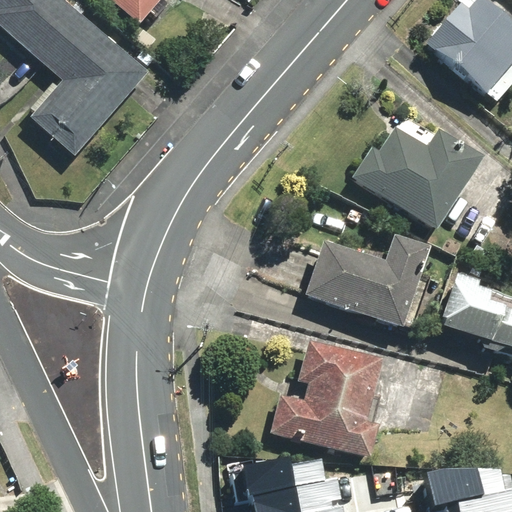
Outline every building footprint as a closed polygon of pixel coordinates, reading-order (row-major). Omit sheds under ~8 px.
[(146,79),(55,0),(0,0),(0,33),(60,86),(54,93),(49,89),(28,113),(32,117),(27,124),(72,163),(146,79)] [(112,0),(113,0),(109,4),(139,31),(167,0),(112,0)] [(511,23),(509,26),(480,0),(458,0),(457,1),(461,5),(421,50),(481,103),(485,98),(495,106),(511,87),(511,23)] [(371,153),(350,185),(432,239),(481,165),(437,137),(435,140),(408,122),(399,135),(393,131),(377,157),(371,153)] [(411,295),(424,254),(390,244),(385,258),(364,251),(361,263),(320,250),(303,303),(402,334),(403,331),(411,333),(422,298),(411,295)] [(487,296),(453,283),(436,333),(511,359),(511,319),(482,308),(487,296)] [(382,360),(309,339),(293,396),(283,394),(273,428),(369,456),(378,425),(364,421),(382,360)] [(243,466),(250,498),(254,497),(327,482),(322,460),(290,467),(288,456),(243,466)] [(430,508),(442,505),(511,490),(511,474),(502,477),(501,469),(445,467),(423,474),(430,508)] [(340,480),(327,482),(254,497),(257,511),(326,511),(343,509),(340,480)] [(511,511),(511,490),(442,505),(443,511),(511,511)]
